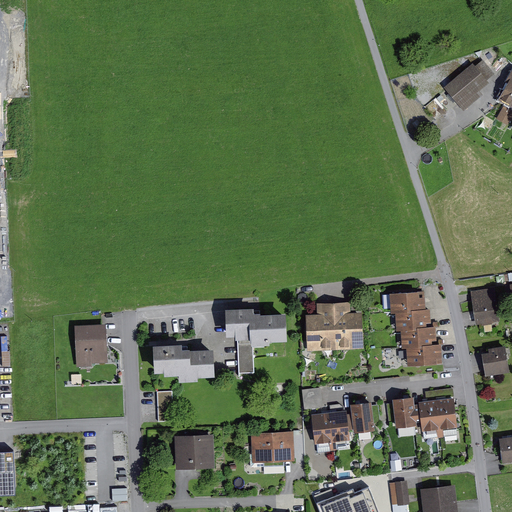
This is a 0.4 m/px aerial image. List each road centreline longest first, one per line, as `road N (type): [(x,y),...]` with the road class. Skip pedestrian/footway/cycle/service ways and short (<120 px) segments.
road 1 (residential): [(361,0),(456,304),(488,511)]
road 2 (residential): [(141,511),(132,314)]
